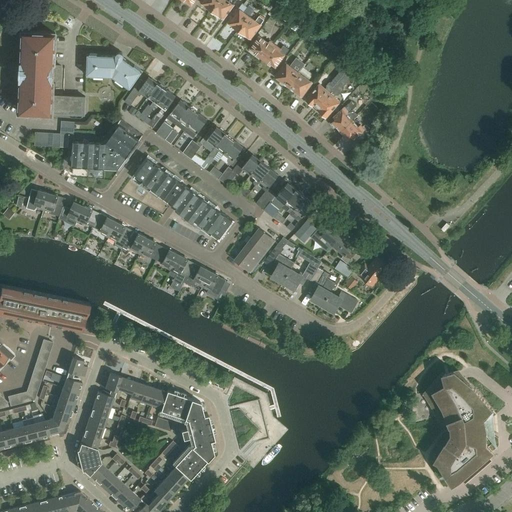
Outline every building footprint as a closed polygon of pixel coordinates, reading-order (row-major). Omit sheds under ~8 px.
[(201,0),(200,2),(212,10),(219,0),(201,0)] [(228,0),(228,1),(227,0),(219,0),(212,10),(223,19),(234,5),(233,4),(236,0),(228,0)] [(239,30),(249,16),(243,12),(247,7),(242,3),(238,8),(227,22),(239,30)] [(306,18),(298,12),(288,25),(296,31),(306,18)] [(249,16),(239,30),(251,39),(261,25),(260,24),(264,19),(259,16),(255,21),(249,16)] [(55,33),(23,32),(21,61),(20,61),(20,67),(19,67),(17,67),(17,75),(19,75),(19,76),(20,76),(20,81),(21,81),(19,113),(22,113),(22,118),(32,118),(32,113),(52,114),(52,113),(71,114),(71,118),(80,119),(84,114),(85,97),(63,96),(63,92),(55,92),(55,80),(60,80),(61,66),(54,66),(55,33)] [(255,53),(262,59),(273,44),(270,41),(268,43),(259,36),(249,49),(255,53)] [(343,44),(330,36),(325,43),(337,52),(343,44)] [(262,59),(269,64),(269,63),(275,68),(289,49),(284,45),(281,49),(273,44),(262,59)] [(122,53),(120,52),(117,53),(115,56),(112,55),(112,56),(97,55),(97,54),(89,54),(89,55),(87,55),(86,75),(102,75),(113,76),(130,88),(141,72),(140,71),(140,70),(134,65),(133,66),(122,58),(123,58),(123,56),(122,53)] [(285,62),(274,76),(282,82),(284,84),(285,85),(286,85),(288,87),(298,73),(298,72),(304,65),(295,59),(290,66),(285,62)] [(305,99),(315,108),(345,74),(341,71),(332,82),(329,82),(327,85),(327,87),(325,89),(319,84),(305,99)] [(312,83),(298,73),(288,87),(291,88),(291,89),(292,90),(293,90),(302,97),(312,83)] [(346,75),(345,74),(315,108),(326,118),(339,102),(334,97),(336,95),(339,95),(343,90),(342,87),(346,83),(342,79),(346,75)] [(147,97),(158,82),(157,83),(148,77),(139,90),(134,87),(124,101),(130,106),(137,95),(139,96),(142,93),(147,97)] [(167,88),(158,82),(147,97),(153,101),(150,106),(153,108),(167,88)] [(167,88),(153,108),(156,103),(162,107),(158,112),(162,115),(165,110),(175,96),(167,90),(167,89),(167,88)] [(170,113),(179,120),(190,105),(189,105),(189,106),(180,100),(170,113)] [(358,115),(353,109),(355,107),(350,101),(333,117),(335,119),(331,123),(334,127),(335,126),(340,131),(352,120),(358,115)] [(199,111),(190,105),(179,120),(188,126),(199,111)] [(138,110),(133,107),(129,112),(134,116),(138,110)] [(199,111),(188,126),(197,133),(207,119),(198,113),(199,112),(199,111)] [(160,117),(155,114),(148,124),(153,127),(160,117)] [(143,135),(121,119),(110,133),(112,134),(107,142),(105,143),(95,142),(95,140),(73,139),(71,168),(119,171),(141,141),(139,140),(143,135)] [(358,127),(352,120),(340,131),(344,136),(343,137),(346,141),(351,137),(353,139),(364,129),(360,125),(358,127)] [(74,122),(61,121),(60,134),(35,132),(34,145),(60,147),(60,144),(60,142),(60,139),(60,137),(60,134),(69,134),(73,135),(74,122)] [(173,129),(164,122),(157,132),(171,143),(178,134),(172,130),(173,129)] [(215,147),(226,132),(225,133),(216,127),(214,130),(211,127),(199,142),(204,146),(205,145),(212,150),(209,154),(215,147)] [(223,153),(235,139),(226,132),(215,147),(209,154),(213,158),(219,150),(223,153)] [(235,139),(223,153),(229,157),(226,161),(233,166),(240,157),(237,155),(243,147),(234,140),(235,139)] [(187,156),(196,143),(192,140),(183,153),(187,156)] [(201,146),(196,143),(187,156),(192,159),(201,146)] [(250,174),(262,160),(261,160),(260,161),(252,154),(245,164),(240,160),(233,170),(232,170),(223,182),(227,185),(237,173),(239,174),(243,168),(250,174)] [(182,180),(148,155),(132,177),(140,183),(139,185),(157,198),(158,197),(171,206),(173,205),(186,188),(186,185),(181,182),(182,180)] [(209,172),(216,164),(208,158),(202,166),(209,172)] [(270,167),(262,160),(250,174),(256,179),(254,181),(254,184),(255,185),(259,181),(270,167)] [(216,164),(209,172),(215,176),(219,171),(214,167),(216,164)] [(219,179),(223,182),(232,170),(229,167),(219,179)] [(256,203),(260,207),(272,192),(268,188),(278,175),(270,168),(271,167),(270,167),(259,181),(265,186),(262,188),(265,191),(256,203)] [(260,207),(264,210),(274,198),(278,201),(280,198),(285,203),(297,189),(296,188),(295,189),(287,182),(277,195),(272,192),(260,207)] [(251,191),(243,184),(238,190),(246,197),(251,191)] [(217,206),(191,187),(174,211),(201,230),(202,229),(219,242),(234,221),(216,208),(217,206)] [(43,210),(48,193),(38,190),(38,191),(31,189),(25,208),(35,211),(36,208),(43,210)] [(305,195),(297,189),(285,203),(290,207),(288,210),(287,210),(287,211),(286,210),(278,220),(282,223),(284,221),(287,217),(294,210),(305,195)] [(58,196),(48,193),(43,210),(50,212),(50,214),(59,217),(60,213),(62,209),(63,206),(56,204),(58,196)] [(305,196),(305,195),(294,210),(302,217),(313,204),(305,197),(305,196)] [(62,209),(60,213),(67,215),(66,218),(67,222),(74,225),(76,222),(83,206),(73,201),(69,211),(62,209)] [(84,223),(93,227),(95,223),(88,220),(93,210),(83,206),(76,222),(74,225),(76,222),(83,225),(84,223)] [(15,213),(8,208),(3,214),(10,219),(15,213)] [(95,223),(93,227),(99,230),(102,232),(101,234),(108,237),(116,221),(107,217),(102,226),(95,223)] [(287,227),(291,230),(295,225),(287,218),(283,223),(287,227)] [(316,228),(307,220),(296,233),(305,241),(316,228)] [(327,251),(333,245),(342,234),(325,220),(311,237),(316,242),(322,235),(328,240),(323,247),(327,251)] [(126,226),(116,221),(108,237),(115,241),(115,245),(122,249),(127,239),(132,230),(125,227),(126,226)] [(275,240),(259,228),(247,243),(244,240),(241,244),(245,247),(234,260),(250,272),(275,240)] [(132,250),(139,254),(147,238),(138,233),(133,243),(127,239),(122,249),(125,244),(133,248),(132,250)] [(358,249),(342,234),(333,245),(344,254),(342,258),(347,262),(358,249)] [(157,243),(147,238),(139,254),(146,257),(147,255),(156,260),(158,256),(152,252),(157,243)] [(271,276),(283,283),(290,269),(295,262),(278,252),(279,249),(281,250),(287,243),(282,239),(264,262),(272,266),(272,267),(273,264),(277,266),(271,276)] [(158,256),(156,260),(164,264),(163,266),(170,270),(179,254),(169,249),(164,259),(158,256)] [(188,259),(179,254),(170,270),(177,274),(175,277),(184,282),(193,264),(187,261),(188,259)] [(381,260),(377,257),(368,267),(364,264),(357,274),(372,285),(377,278),(378,279),(382,274),(381,274),(388,265),(386,264),(386,263),(382,260),(381,260)] [(290,269),(283,283),(294,289),(298,282),(302,284),(307,277),(311,279),(317,267),(309,263),(303,274),(300,273),(299,274),(290,269)] [(201,286),(210,271),(200,266),(200,267),(193,264),(184,282),(193,286),(195,283),(201,286)] [(317,267),(311,279),(315,282),(311,289),(315,291),(311,299),(322,305),(330,292),(335,283),(327,278),(322,275),(324,271),(317,267)] [(210,271),(201,286),(208,290),(206,293),(215,298),(225,281),(218,277),(219,276),(210,271)] [(358,282),(352,277),(345,284),(351,289),(358,282)] [(0,312),(81,330),(90,303),(0,285),(0,286),(0,312)] [(338,297),(330,292),(322,305),(334,312),(338,305),(351,312),(357,301),(341,292),(338,297)] [(0,363),(7,356),(10,358),(14,353),(2,341),(0,339),(0,363)] [(69,366),(85,372),(87,367),(82,365),(83,360),(72,356),(69,366)] [(85,372),(69,366),(65,376),(71,378),(73,373),(84,376),(85,372)] [(496,414),(458,370),(443,374),(441,372),(423,393),(433,409),(437,419),(451,425),(451,433),(434,461),(438,463),(452,484),(459,480),(499,445),(496,414)] [(121,376),(109,372),(108,377),(102,376),(99,385),(110,389),(108,394),(98,391),(95,398),(94,401),(94,402),(93,405),(88,419),(88,418),(87,421),(87,423),(86,425),(81,439),(80,442),(81,442),(80,442),(78,449),(76,449),(77,454),(78,454),(85,453),(85,452),(95,449),(96,448),(113,397),(118,398),(121,389),(131,392),(129,397),(160,407),(159,410),(187,419),(188,423),(192,422),(197,426),(208,423),(209,421),(207,413),(203,414),(199,401),(166,390),(165,392),(120,377),(121,376)] [(82,382),(71,378),(65,376),(65,377),(66,377),(62,387),(78,392),(79,389),(82,382)] [(47,387),(43,385),(39,398),(43,399),(47,387)] [(62,387),(59,398),(75,403),(75,402),(76,400),(78,392),(62,387)] [(0,407),(9,405),(7,401),(0,394),(0,407)] [(59,398),(55,408),(71,413),(73,406),(74,406),(75,403),(74,403),(75,403),(59,398)] [(71,413),(55,408),(52,418),(68,423),(69,420),(71,413)] [(125,416),(121,415),(117,427),(121,429),(125,416)] [(152,420),(140,416),(138,421),(150,425),(152,420)] [(173,423),(158,417),(155,426),(170,431),(173,423)] [(27,441),(38,439),(34,423),(33,418),(22,420),(24,425),(23,425),(27,441)] [(67,424),(68,423),(52,418),(49,419),(52,433),(58,431),(58,434),(65,432),(67,427),(68,424),(67,424)] [(45,420),(34,423),(38,439),(49,436),(45,420)] [(13,428),(17,444),(27,441),(23,425),(13,428)] [(193,428),(191,426),(180,429),(182,438),(193,435),(194,432),(193,428)] [(2,431),(6,447),(17,444),(13,428),(2,431)] [(80,466),(82,470),(83,470),(88,475),(89,474),(89,475),(91,477),(102,486),(104,488),(105,489),(107,491),(118,501),(120,503),(121,504),(123,506),(129,511),(136,503),(140,507),(135,511),(156,511),(188,477),(189,479),(213,453),(209,440),(213,439),(211,430),(210,430),(199,432),(196,438),(192,439),(193,443),(174,464),(176,466),(154,490),(157,494),(150,501),(143,494),(139,498),(108,470),(99,462),(98,461),(88,463),(81,465),(80,466)] [(118,437),(114,436),(112,442),(110,441),(109,446),(115,448),(118,437)] [(179,447),(172,441),(161,453),(171,462),(174,458),(171,456),(179,447)] [(77,454),(80,466),(81,465),(88,463),(98,461),(99,462),(99,457),(90,460),(88,454),(98,452),(96,448),(95,449),(85,452),(85,453),(78,454),(77,454)] [(125,461),(116,454),(112,458),(116,461),(117,460),(122,464),(125,461)] [(162,459),(158,456),(150,466),(153,469),(162,459)] [(140,475),(131,467),(128,470),(137,479),(140,475)] [(84,494),(80,491),(73,492),(74,495),(68,496),(72,510),(75,509),(78,511),(103,511),(102,511),(100,509),(89,499),(87,497),(86,496),(84,494)] [(54,497),(53,498),(56,511),(63,511),(68,511),(64,495),(56,497),(56,496),(53,497),(54,497)] [(42,500),(45,511),(56,511),(53,498),(52,498),(49,498),(42,500)] [(34,511),(45,511),(42,500),(35,502),(33,503),(32,503),(34,511)] [(22,511),(34,511),(32,503),(31,503),(28,504),(21,506),(22,511)]
